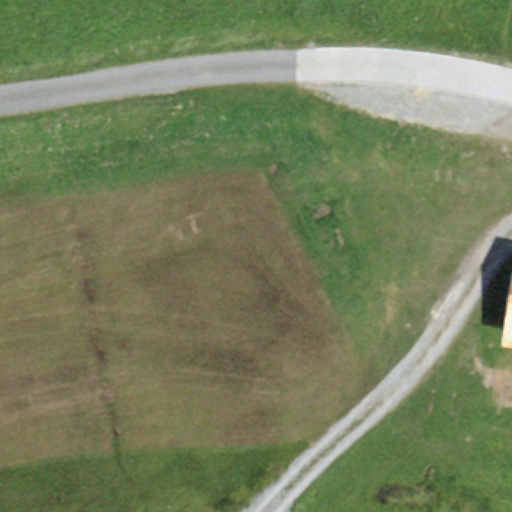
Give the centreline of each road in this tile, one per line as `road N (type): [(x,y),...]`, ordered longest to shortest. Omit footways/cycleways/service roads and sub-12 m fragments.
road 1 (track): [(0,97),(255,64),(428,72),(511,86)]
road 2 (track): [(267,511),(422,360),(511,234)]
